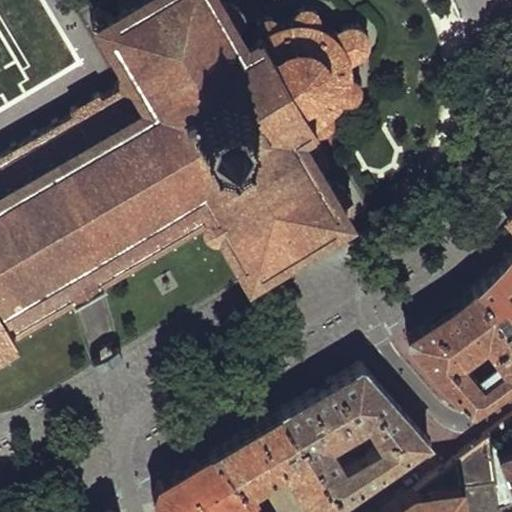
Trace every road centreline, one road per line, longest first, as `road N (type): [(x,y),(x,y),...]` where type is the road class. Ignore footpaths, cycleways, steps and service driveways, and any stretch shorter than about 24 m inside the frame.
road 1 (residential): [(356,287),(419,242),(467,175),(487,70),(484,24)]
road 2 (residential): [(511,398),(479,420),(444,416),(383,344),(356,287)]
